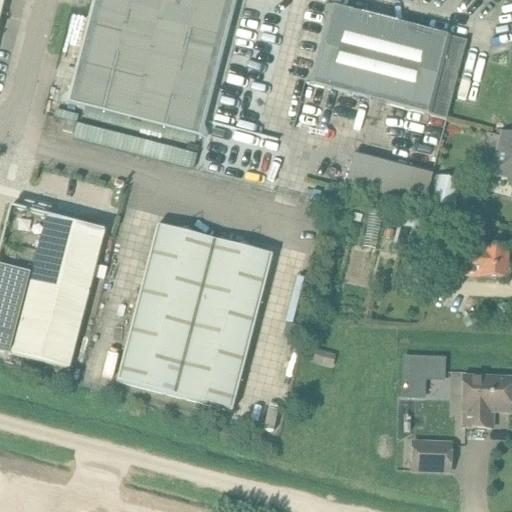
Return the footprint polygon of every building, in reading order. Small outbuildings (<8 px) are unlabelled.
[(92,0),(87,20),(65,105),(201,139),(236,0),(92,0)] [(309,86),(427,116),(446,121),(466,43),(330,8),(309,86)] [(75,124),(64,122),(62,132),(72,134),(75,124)] [(492,175),(511,180),(511,138),(502,136),(492,175)] [(186,144),(184,153),(196,156),(198,147),(186,144)] [(352,157),(348,171),(344,188),(424,208),(432,177),(352,157)] [(434,177),(426,209),(452,215),(460,184),(434,177)] [(351,202),(350,210),(365,213),(366,205),(351,202)] [(0,352),(11,356),(69,371),(104,234),(46,219),(9,209),(0,244),(0,352)] [(369,210),(362,248),(375,250),(382,212),(369,210)] [(349,213),(346,223),(359,227),(362,216),(349,213)] [(400,219),(390,252),(418,259),(421,245),(426,247),(432,227),(400,219)] [(174,398),(214,243),(156,228),(116,383),(174,398)] [(214,243),(174,398),(232,413),(272,258),(214,243)] [(484,279),(484,283),(495,283),(495,280),(506,280),(507,251),(449,249),(448,273),(474,274),(474,279),(484,279)] [(285,323),(281,337),(301,342),(304,328),(292,325),(285,323)] [(354,363),(318,353),(297,429),(334,439),(354,363)] [(400,399),(422,400),(423,381),(441,382),(442,357),(401,356),(400,399)] [(461,413),(463,413),(463,429),(491,430),(492,414),(509,414),(510,381),(462,379),(461,413)] [(411,473),(449,474),(450,446),(412,444),(411,473)]
